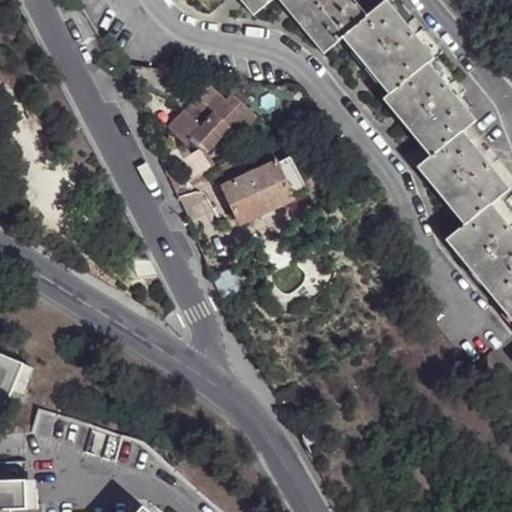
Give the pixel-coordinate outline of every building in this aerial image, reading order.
[(511,230),(491,205),(500,198),(510,190),(462,133),(472,126),(476,123),(467,110),(469,108),(459,97),(456,99),(430,66),(436,61),(387,2),(376,10),(368,17),(353,0),(239,0),(254,17),(275,0),(277,0),(324,56),(344,41),(389,97),(384,101),(420,146),(429,158),(416,169),(462,224),(444,240),(511,323),(511,230)] [(470,0),(465,0),(459,4),(479,29),(488,22),(470,0)] [(196,98),(168,130),(187,147),(192,142),(207,154),(230,128),(240,137),(257,117),(233,95),(227,101),(219,93),(207,107),(196,98)] [(216,171),(224,188),(239,224),(307,193),(292,157),(253,175),(250,167),(242,170),(239,161),(216,171)] [(210,276),(221,301),(243,291),(232,267),(210,276)] [(18,394),(28,367),(0,356),(0,409),(10,414),(18,394)] [(28,399),(38,371),(28,367),(18,394),(28,399)] [(0,511),(43,511),(43,507),(28,507),(26,462),(0,463),(0,511)]
